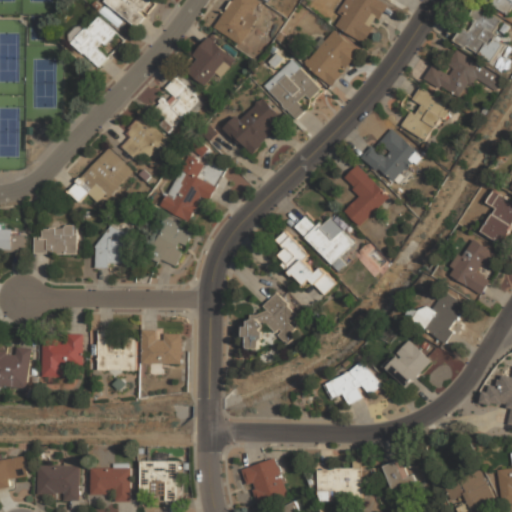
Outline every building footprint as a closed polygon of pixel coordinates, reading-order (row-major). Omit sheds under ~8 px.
[(153,0),(143,12),(147,15),(142,21),(137,26),(106,1),(106,0),(153,0)] [(254,0),(234,0),(215,27),(242,45),(252,31),(241,25),(250,12),(253,15),(260,4),(254,0)] [(379,0),(388,5),(379,19),(375,17),(370,25),(374,27),(365,42),(337,25),(343,15),(338,12),(345,0),(379,0)] [(511,0),(490,0),(488,3),(508,15),(511,9),(511,0)] [(455,42),(493,63),(504,43),(495,39),(504,20),(475,5),(455,42)] [(100,18),(118,34),(106,46),(104,44),(99,49),(109,58),(105,63),(101,68),(76,44),(100,18)] [(334,29),(360,51),(346,69),(342,65),(338,70),(342,74),(332,86),(306,64),(307,63),(305,61),(307,58),(309,60),(317,49),(312,45),(319,35),(325,40),(334,29)] [(281,32),(285,35),(281,41),(277,38),(281,32)] [(209,37),(237,61),(222,79),(216,74),(206,87),(188,72),(198,60),(193,55),(209,37)] [(273,45),(277,48),(273,53),(269,50),(273,45)] [(425,79),(464,101),(476,80),(497,92),(505,78),(456,51),(445,71),(433,64),(425,79)] [(277,53),(284,59),(276,67),(269,61),(277,53)] [(292,59),(321,89),(310,99),(306,94),(299,101),(307,110),(297,119),(288,109),(286,109),(283,106),(283,104),(265,85),(292,59)] [(176,77),(187,88),(188,87),(192,90),(192,93),(200,100),(175,127),(156,109),(161,103),(159,101),(162,97),(167,102),(174,95),(166,87),(170,83),(176,77)] [(404,127),(429,142),(451,105),(421,87),(413,101),(418,104),(404,127)] [(263,97),(281,116),(271,126),(275,130),(261,144),(263,145),(254,153),(242,141),(240,143),(224,128),(237,115),(241,120),(256,105),(258,101),(261,100),(263,97)] [(142,115),(172,142),(164,150),(160,146),(150,158),(144,152),(136,160),(123,147),(127,143),(131,138),(128,135),(132,131),(129,129),(142,115)] [(165,119),(174,127),(169,133),(160,124),(165,119)] [(218,133),(210,141),(202,132),(211,125),(218,133)] [(390,128),(377,145),(374,143),(363,158),(397,184),(421,151),(390,128)] [(209,149),(202,157),(193,149),(201,141),(209,149)] [(108,148),(134,173),(108,202),(104,199),(100,204),(89,195),(80,203),(68,193),(72,188),(108,148)] [(189,154),(200,160),(199,162),(204,165),(197,176),(207,182),(208,182),(217,187),(205,209),(198,206),(189,222),(185,220),(186,219),(161,205),(167,195),(168,196),(182,170),(181,169),(189,154)] [(226,168),(207,158),(198,176),(217,186),(226,168)] [(362,195),(346,211),(361,226),(391,196),(358,163),(344,178),(362,195)] [(151,175),(146,181),(139,174),(144,168),(151,175)] [(511,201),(494,192),(488,205),(495,209),(483,233),(505,244),(511,229),(511,201)] [(295,226),(334,265),(356,243),(331,217),(322,226),(308,213),(295,226)] [(164,217),(193,230),(186,245),(180,242),(177,249),(183,252),(176,266),(161,259),(160,262),(149,257),(151,254),(145,251),(156,228),(161,230),(164,225),(161,224),(164,217)] [(0,224),(1,224),(1,229),(12,229),(12,235),(24,235),(24,252),(6,251),(6,249),(0,249),(0,224)] [(34,236),(42,236),(42,229),(49,229),(50,227),(54,227),(56,228),(64,227),(64,226),(65,226),(65,225),(67,225),(77,225),(77,254),(56,254),(47,249),(47,253),(34,253),(34,236)] [(111,225),(117,229),(128,230),(127,263),(108,262),(108,267),(96,267),(96,248),(95,247),(111,225)] [(311,255),(287,230),(277,240),(285,248),(277,256),(305,285),(311,279),(326,295),(338,283),(322,266),(316,271),(305,260),(311,255)] [(450,275),(483,295),(492,280),(480,273),(484,266),(490,270),(499,255),(472,239),(450,275)] [(466,305),(442,291),(422,324),(446,339),(466,305)] [(295,341),(291,297),(264,299),(266,314),(245,316),(248,350),(265,348),(263,330),(281,329),(282,342),(295,341)] [(112,349),(115,349),(115,348),(122,348),(122,350),(126,350),(126,337),(136,337),(136,369),(99,369),(99,330),(112,330),(112,349)] [(164,333),(181,333),(181,363),(142,363),(142,330),(157,330),(157,340),(164,340),(164,333)] [(60,338),(60,341),(67,342),(67,334),(83,334),(82,366),(63,366),(63,377),(56,377),(56,383),(49,383),(49,376),(43,376),(43,338),(60,338)] [(434,363),(412,341),(386,367),(408,389),(434,363)] [(0,350),(7,351),(7,354),(16,355),(17,346),(32,348),(27,388),(4,385),(3,387),(0,386),(0,350)] [(347,393),(352,404),(381,388),(367,362),(326,385),(335,400),(347,393)] [(508,425),(511,425),(511,376),(503,375),(502,380),(498,379),(497,387),(491,385),(489,393),(483,391),(480,403),(491,405),(491,403),(502,405),(502,403),(507,404),(506,407),(511,408),(508,425)] [(120,377),(127,384),(119,391),(113,384),(120,377)] [(0,454),(2,454),(3,460),(6,459),(25,455),(29,475),(11,479),(13,487),(0,488),(0,454)] [(245,467),(257,505),(289,495),(277,457),(245,467)] [(420,464),(410,467),(407,458),(385,465),(394,491),(425,481),(420,464)] [(64,461),(78,461),(78,465),(79,465),(80,500),(65,500),(65,493),(56,493),(56,494),(39,494),(38,465),(64,465),(64,461)] [(141,461),(179,461),(178,500),(166,500),(166,495),(152,495),(152,494),(141,494),(141,461)] [(320,469),(321,496),(363,495),(362,461),(353,461),(353,468),(320,469)] [(131,467),(131,502),(117,502),(116,490),(107,490),(108,494),(92,494),(92,468),(114,468),(114,463),(129,463),(129,467),(131,467)] [(511,467),(497,470),(502,504),(511,502),(511,467)] [(483,469),(443,482),(450,502),(459,500),(463,511),(492,511),(498,510),(483,469)] [(301,511),(296,499),(264,511),(301,511)]
